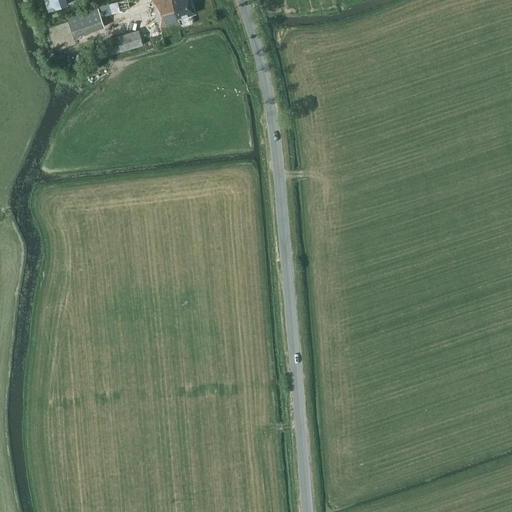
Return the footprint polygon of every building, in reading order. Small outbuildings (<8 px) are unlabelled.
[(44,0),(48,10),(68,3),(66,0),(44,0)] [(102,14),(130,7),(127,0),(119,0),(100,6),(102,14)] [(196,13),(191,0),(152,0),(160,26),(179,21),(178,18),(196,13)] [(75,37),(104,27),(98,6),(68,16),(75,37)] [(110,53),(143,44),(138,29),(106,38),(110,53)]
